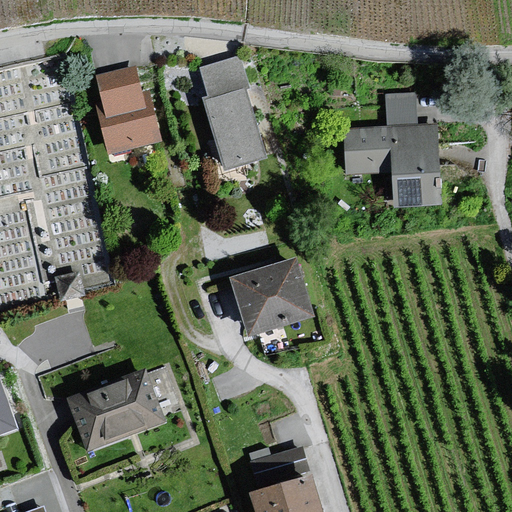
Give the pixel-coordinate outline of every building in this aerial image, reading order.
[(240,55),(198,68),(208,98),(202,100),(225,171),(266,158),(247,96),(252,95),(240,55)] [(134,67),(97,77),(104,103),(98,105),(110,150),(159,138),(147,93),(141,94),(134,67)] [(417,96),(386,96),(386,126),(344,126),(345,171),(390,170),(390,205),(440,204),(439,121),(417,121),(417,96)] [(314,319),(297,258),(230,277),(247,338),(314,319)] [(145,369),(68,400),(89,452),(166,422),(145,369)] [(0,383),(0,435),(15,431),(0,383)] [(259,486),(250,488),(257,511),(325,511),(312,469),(306,471),(300,446),(252,460),(259,486)]
